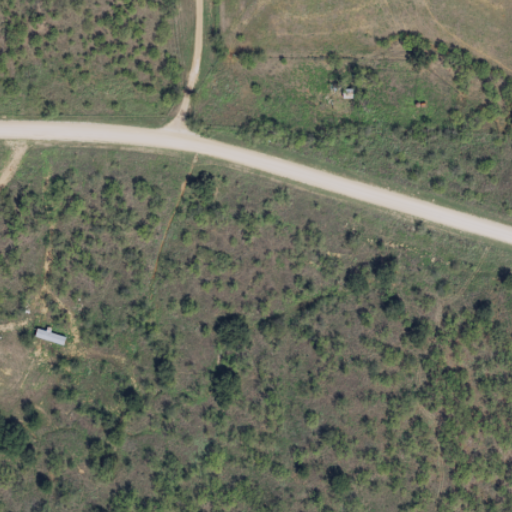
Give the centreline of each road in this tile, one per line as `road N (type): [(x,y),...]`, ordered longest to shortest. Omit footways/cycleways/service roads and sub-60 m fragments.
road 1 (residential): [(511,451),(376,369),(254,247),(249,186),(183,140)]
road 2 (residential): [(511,247),(330,196),(249,186)]
road 3 (residential): [(183,140),(0,140)]
road 4 (residential): [(183,140),(197,0)]
